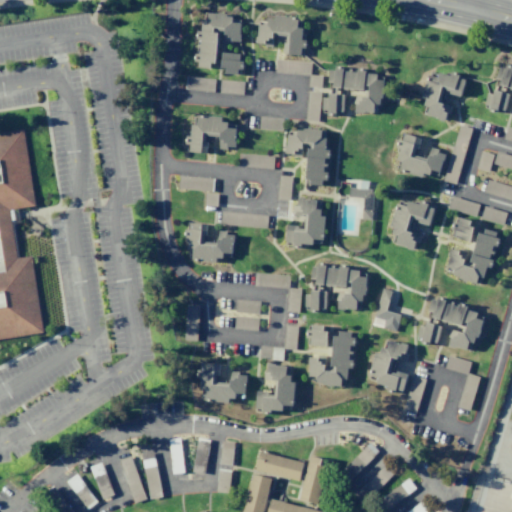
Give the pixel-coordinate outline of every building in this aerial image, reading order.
[(218,34),(216,63),(211,63),(210,69),(198,67),(198,63),(194,62),(195,53),(200,54),(201,40),(197,39),(197,31),(201,32),(202,21),(208,21),(209,14),(241,17),(240,43),(224,42),(225,34),(218,34)] [(259,24),(268,25),(268,20),(274,20),(275,17),(304,18),(302,56),(283,55),(284,38),(273,38),(273,48),(256,47),(259,24)] [(223,53),(222,69),(227,69),(226,74),(242,75),(244,62),(240,61),(240,54),(223,53)] [(275,59),(274,72),(308,75),(309,62),(275,59)] [(511,88),(500,85),(501,81),(496,79),(499,68),(505,70),(506,66),(511,68),(511,88)] [(333,88),(369,91),(369,97),(356,96),(355,111),(381,114),(384,75),(365,74),(366,69),(358,69),(357,73),(343,72),(344,67),(335,67),(335,71),(329,70),(329,83),(333,83),(333,88)] [(444,91),(441,102),(452,107),(446,121),(427,115),(428,107),(424,106),(425,100),(422,98),(428,75),(438,78),(439,73),(451,76),(451,72),(467,76),(461,97),(444,91)] [(308,75),(307,86),(319,87),(320,75),(308,75)] [(185,76),(183,89),(212,92),(213,79),(185,76)] [(219,80),(218,92),(241,94),(242,81),(219,80)] [(306,91),(304,120),(316,121),(319,92),(306,91)] [(494,91),(493,94),(488,93),(485,105),(489,107),(489,110),(504,114),(510,95),(494,91)] [(329,94),(329,98),(324,98),(322,110),(327,111),(327,114),(342,115),(344,95),(329,94)] [(189,152),(207,154),(208,137),(219,138),(219,149),(235,150),(237,129),(228,128),(228,122),(222,122),(223,118),(198,116),(197,126),(192,125),(191,137),(187,136),(185,145),(190,146),(189,152)] [(258,116),(257,129),(281,131),(282,118),(258,116)] [(457,125),(470,128),(453,184),(441,180),(457,125)] [(511,128),(505,127),(502,139),(511,141),(511,128)] [(0,337),(40,331),(29,257),(17,258),(9,211),(34,207),(22,128),(0,131),(0,337)] [(286,128),(284,157),(301,158),(302,144),(309,145),(305,184),(324,185),(328,132),(286,128)] [(421,139),(416,156),(426,158),(430,147),(445,153),(437,180),(392,170),(400,149),(396,148),(399,140),(402,140),(404,134),(421,139)] [(479,151),(475,168),(487,171),(491,154),(479,151)] [(511,156),(495,151),(491,163),(511,169),(511,156)] [(238,167),(272,168),(272,155),(238,154),(238,167)] [(211,190),(212,178),(178,176),(178,189),(211,190)] [(289,200),(290,176),(278,176),(277,199),(289,200)] [(511,187),(486,180),(482,192),(511,201),(511,187)] [(371,219),(372,189),(348,188),(348,197),(362,198),(362,218),(371,219)] [(450,196),(446,208),(474,216),(477,204),(450,196)] [(298,198),(296,214),(309,215),(308,228),(287,226),(285,246),(322,247),(327,202),(298,198)] [(435,206),(430,225),(413,222),(409,232),(422,235),(417,250),(386,243),(398,198),(435,206)] [(483,206),(479,218),(501,224),(504,212),(483,206)] [(266,226),(266,214),(220,213),(220,225),(266,226)] [(459,218),(457,223),(453,222),(451,230),(455,231),(454,237),(471,243),(476,223),(459,218)] [(190,223),(189,230),(185,230),(185,238),(189,239),(188,250),(193,251),(192,260),(231,264),(235,236),(226,234),(226,238),(222,238),(222,240),(218,240),(217,243),(204,241),(207,225),(190,223)] [(479,233),(470,262),(475,264),(474,269),(463,266),(467,251),(451,247),(446,267),(454,270),(452,279),(485,287),(500,240),(495,237),(497,233),(485,229),(484,234),(479,233)] [(351,283),(351,294),(336,292),(336,308),(357,309),(358,301),(363,301),(363,295),(366,295),(366,278),(359,277),(359,272),(348,270),(348,266),(340,265),(340,269),(326,268),(326,264),(318,263),(317,267),(312,267),(311,279),(316,280),(316,284),(346,286),(347,282),(351,283)] [(254,273),(253,286),(287,288),(288,276),(254,273)] [(287,288),(299,289),(297,312),(285,310),(287,288)] [(383,289),(399,294),(395,306),(411,311),(408,320),(400,318),(396,331),(372,325),(383,289)] [(311,291),(311,295),(306,295),(305,307),(310,307),(310,312),(319,312),(319,308),(326,309),(327,291),(311,291)] [(235,299),(234,312),(257,314),(258,301),(235,299)] [(464,334),(458,332),(458,335),(454,335),(454,338),(450,337),(448,345),(470,351),(483,317),(466,310),(468,306),(460,303),(458,307),(453,306),(453,303),(437,299),(437,301),(432,300),(428,312),(433,314),(432,318),(466,326),(464,334)] [(185,305),(182,340),(195,340),(198,306),(185,305)] [(233,316),(232,328),(256,330),(257,318),(233,316)] [(426,323),(425,327),(421,326),(417,337),(422,339),(421,342),(436,346),(442,328),(426,323)] [(283,325),(281,347),(294,348),(296,326),(283,325)] [(311,325),(311,330),(307,330),(306,338),(310,339),(309,345),(327,347),(328,332),(323,331),(323,326),(311,325)] [(333,337),(331,367),(336,367),(336,373),(325,372),(325,357),(310,357),(309,376),(318,377),(317,386),(346,388),(347,369),(354,369),(356,338),(352,337),(352,333),(339,332),(338,336),(333,337)] [(389,341),(387,349),(382,348),(380,354),(376,353),(369,376),(378,379),(377,383),(388,387),(387,390),(401,394),(408,375),(391,370),(394,360),(405,362),(407,346),(389,341)] [(259,346),(258,358),(281,360),(281,347),(259,346)] [(447,355),(443,367),(465,373),(469,362),(447,355)] [(202,364),(201,371),(198,371),(196,379),(201,380),(200,391),(205,392),(204,399),(230,404),(231,398),(244,398),(246,375),(232,375),(230,381),(230,386),(216,383),(218,365),(202,364)] [(268,365),(295,368),(294,411),(255,411),(257,392),(275,395),(277,382),(266,381),(268,365)] [(465,373),(456,407),(468,410),(477,377),(465,373)] [(411,375),(402,409),(414,413),(424,379),(411,375)] [(167,439),(172,473),(185,472),(180,437),(167,439)] [(196,438),(191,472),(203,474),(209,440),(196,438)] [(220,441),(217,463),(230,465),(232,442),(220,441)] [(369,442),(337,475),(346,484),(378,450),(369,442)] [(139,454),(148,499),(161,496),(151,451),(139,454)] [(259,451),(302,462),(297,481),(254,470),(259,451)] [(117,460),(132,503),(144,498),(129,455),(117,460)] [(309,456),(297,500),(316,505),(328,461),(309,456)] [(87,466),(101,499),(112,494),(99,462),(87,466)] [(382,465),(355,494),(364,502),(391,474),(382,465)] [(216,469),(214,492),(227,493),(229,470),(216,469)] [(75,474),(64,481),(85,509),(95,501),(75,474)] [(242,511),(251,474),(269,479),(261,511),(242,511)] [(405,478),(379,499),(386,509),(413,488),(405,478)] [(322,511),(269,498),(265,511),(322,511)] [(406,511),(427,511),(431,509),(423,499),(406,511)]
